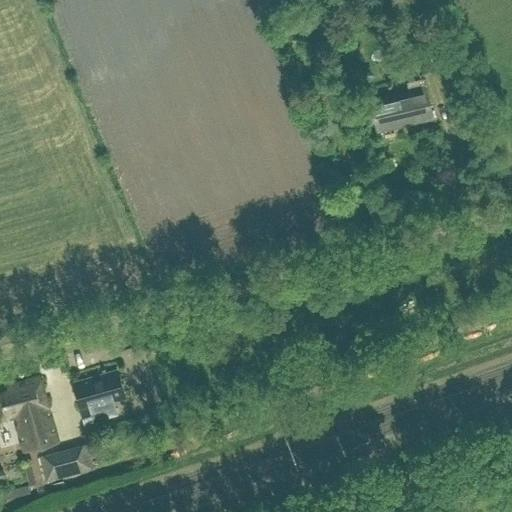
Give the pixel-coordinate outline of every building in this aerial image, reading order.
[(419,74),(434,70),(426,45),(411,50),(419,74)] [(378,130),(432,116),(425,87),(421,78),(406,81),(409,91),(371,100),(378,130)] [(113,401),(125,398),(117,369),(74,381),(82,410),(91,407),(95,421),(117,415),(113,401)] [(9,390),(1,393),(8,419),(18,416),(19,418),(21,418),(22,424),(17,425),(24,450),(57,442),(48,409),(40,376),(7,385),(9,390)] [(86,444),(40,456),(47,480),(92,468),(86,444)] [(0,486),(1,490),(13,485),(8,472),(0,475),(0,486)]
